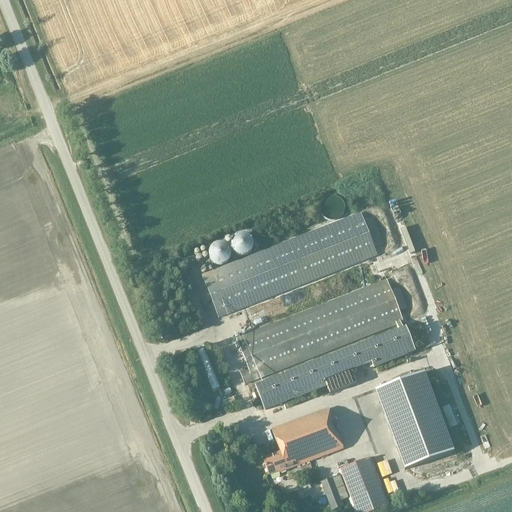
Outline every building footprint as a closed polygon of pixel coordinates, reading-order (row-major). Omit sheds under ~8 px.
[(373,218),(362,222),(359,214),(209,273),(201,276),(217,318),(226,315),(226,314),(375,255),(373,249),(383,244),(373,218)] [(243,235),(241,235),(239,235),(238,235),(236,236),(235,237),(233,238),(233,239),(232,241),(231,242),(231,243),(231,245),(231,247),(232,248),(232,250),(233,251),(234,252),(235,253),(237,254),(238,254),(239,255),(241,255),(243,255),(244,254),(245,254),(247,253),(248,252),(249,251),(250,249),(251,248),(251,247),(251,245),(251,243),(251,241),(250,241),(249,239),(248,238),(247,237),(245,236),(245,235),(243,235)] [(217,264),(218,264),(220,264),(221,263),(223,263),(224,262),(225,261),(227,259),(228,257),(228,256),(228,255),(228,254),(228,252),(228,250),(227,249),(227,248),(225,247),(224,246),(223,245),(221,244),(220,244),(218,244),(216,244),(214,245),(213,246),(212,246),(211,247),(210,248),(209,249),(209,251),(208,253),(208,254),(209,255),(209,257),(209,258),(210,259),(211,261),(212,261),(213,262),(215,263),(217,264)] [(399,288),(391,291),(386,279),(235,339),(247,369),(239,372),(245,386),(397,325),(400,324),(403,323),(399,312),(407,309),(399,288)] [(421,331),(428,327),(424,317),(416,321),(421,331)] [(402,329),(400,324),(397,325),(399,331),(254,387),(263,410),(326,386),(324,380),(370,361),(373,368),(413,352),(404,329),(402,329)] [(451,453),(422,375),(374,393),(403,471),(451,453)] [(348,394),(353,410),(368,405),(364,390),(348,394)] [(449,428),(456,425),(448,406),(441,409),(449,428)] [(286,471),(343,449),(328,409),(271,430),(280,453),(286,471)] [(374,411),(361,417),(363,422),(376,416),(374,411)] [(286,471),(280,453),(262,459),(268,476),(279,471),(280,473),(286,471)] [(339,470),(354,511),(373,511),(387,507),(370,459),(349,466),(339,470)] [(339,470),(349,466),(347,461),(337,464),(339,470)] [(343,506),(332,478),(321,482),(332,511),(343,506)]
